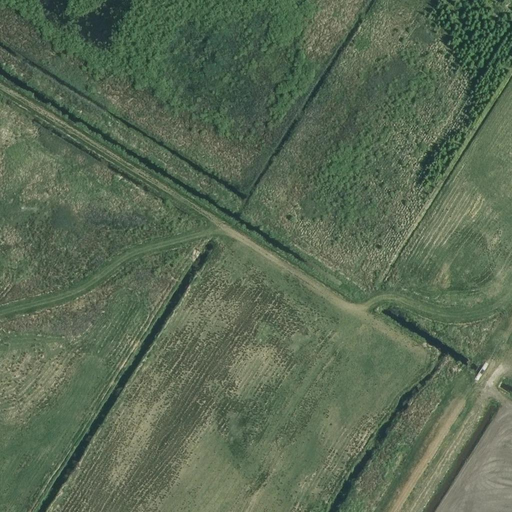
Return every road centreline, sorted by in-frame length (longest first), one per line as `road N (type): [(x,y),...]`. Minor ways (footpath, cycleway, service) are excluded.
road 1 (track): [(511,402),(461,381),(443,362),(225,228)]
road 2 (track): [(225,228),(0,87)]
road 3 (track): [(0,315),(85,287),(139,252),(225,228)]
road 4 (track): [(511,352),(411,511)]
